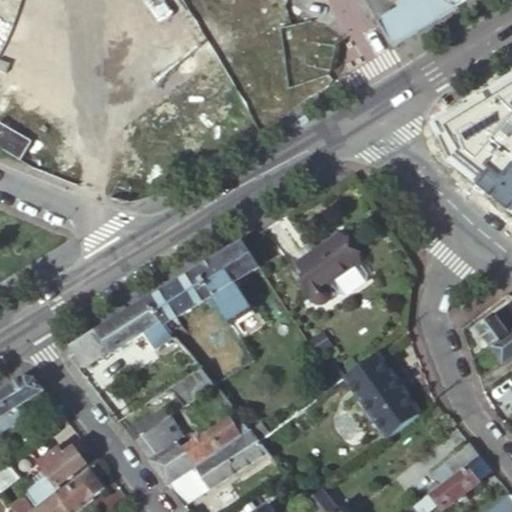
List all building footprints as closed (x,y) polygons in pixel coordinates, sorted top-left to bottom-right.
[(96,0),(56,77),(162,132),(231,0),(96,0)] [(378,22),(393,47),(399,44),(459,7),(440,0),(393,0),(400,2),(402,8),(378,22)] [(28,139),(0,122),(0,148),(18,158),(28,139)] [(340,238),(288,272),(306,301),(308,303),(310,304),(311,305),(313,306),(314,307),(316,307),(317,307),(319,307),(321,306),(322,305),(323,304),(324,302),(325,301),(326,299),(327,297),(327,295),(327,293),(326,292),(326,290),(330,287),(359,269),(340,238)] [(241,243),(221,255),(237,280),(257,268),(241,243)] [(221,255),(194,272),(211,297),(228,323),(242,314),(249,310),(232,284),(237,280),(221,255)] [(359,269),(330,287),(338,299),(344,300),(365,287),(366,280),(359,269)] [(211,297),(194,272),(185,277),(171,286),(189,310),(211,297)] [(171,286),(144,302),(160,322),(169,334),(175,330),(170,322),(189,310),(171,286)] [(160,322),(144,302),(69,348),(68,349),(80,366),(108,349),(110,353),(142,333),(160,322)] [(475,328),(489,347),(511,329),(511,316),(509,313),(505,306),(475,328)] [(249,310),(242,314),(244,318),(251,313),(249,310)] [(160,322),(142,333),(153,351),(173,338),(169,334),(160,322)] [(511,356),(511,329),(489,347),(501,365),(511,356)] [(66,357),(75,369),(80,366),(68,349),(66,357)] [(169,355),(96,397),(100,403),(116,422),(170,390),(193,376),(175,352),(169,355)] [(375,356),(341,381),(384,441),(418,415),(375,356)] [(24,376),(0,391),(0,431),(26,417),(21,407),(44,392),(34,379),(24,376)] [(193,376),(170,390),(180,409),(205,393),(193,376)] [(66,421),(57,409),(43,420),(52,431),(66,421)] [(122,431),(164,486),(179,476),(159,450),(172,442),(178,439),(162,409),(122,431)] [(177,451),(172,442),(159,450),(179,476),(192,468),(244,436),(239,429),(235,433),(226,421),(202,435),(186,445),(177,451)] [(247,432),(248,434),(256,444),(266,436),(257,425),(247,432)] [(183,440),(186,445),(202,435),(199,430),(183,440)] [(256,444),(248,434),(244,436),(192,468),(205,489),(206,491),(236,472),(255,461),(264,455),(259,448),(256,444)] [(479,458),(468,444),(443,464),(453,477),(479,458)] [(57,450),(38,464),(53,482),(48,486),(52,490),(85,465),(72,450),(62,457),(57,450)] [(479,458),(453,477),(413,507),(416,511),(424,505),(429,511),(437,505),(441,511),(478,484),(477,482),(490,471),(479,458)] [(7,466),(0,472),(0,491),(17,479),(7,466)] [(179,476),(164,486),(180,507),(205,489),(192,468),(179,476)] [(31,511),(29,511),(74,511),(104,489),(90,470),(56,496),(54,494),(31,511)] [(309,511),(336,511),(320,492),(304,505),(309,511)] [(511,511),(511,498),(509,495),(487,511),(511,511)] [(9,506),(13,511),(29,511),(31,511),(20,497),(9,506)]
